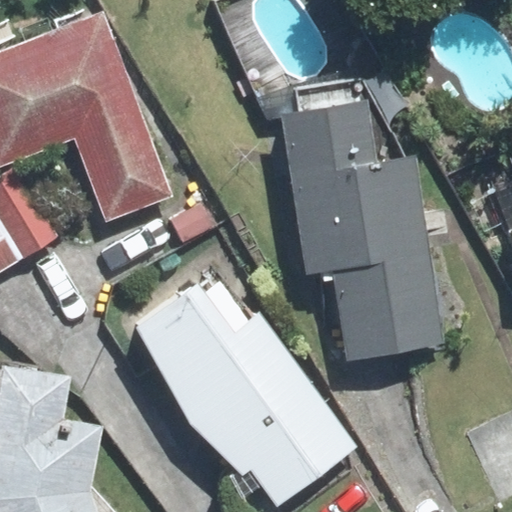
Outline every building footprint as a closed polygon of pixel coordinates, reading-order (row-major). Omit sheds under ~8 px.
[(97,11),(0,49),(0,166),(67,140),(100,224),(171,197),(97,11)] [(387,206),(365,75),(265,92),(296,280),(321,276),(336,365),(439,348),(415,201),(387,206)] [(0,216),(0,274),(26,259),(0,216)] [(511,230),(491,239),(511,290),(511,230)] [(269,511),(351,449),(210,268),(126,332),(264,511),(269,511)] [(90,511),(84,494),(95,427),(54,420),(61,378),(0,367),(0,511),(90,511)]
